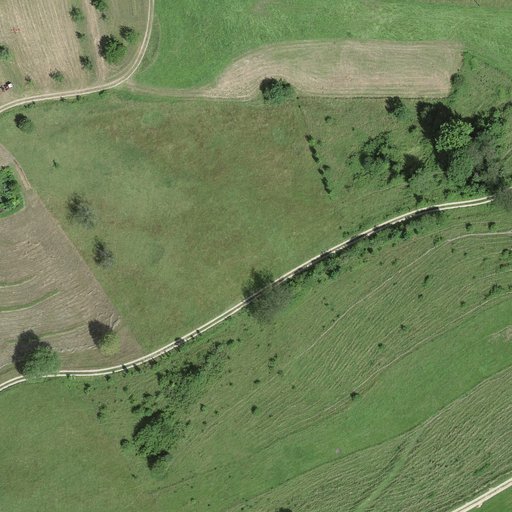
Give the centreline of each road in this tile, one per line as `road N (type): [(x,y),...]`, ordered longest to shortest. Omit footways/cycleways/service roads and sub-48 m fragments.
road 1 (track): [(0,387),(38,374),(139,362),(395,220),(511,189)]
road 2 (track): [(0,109),(120,80),(141,57),(153,0)]
